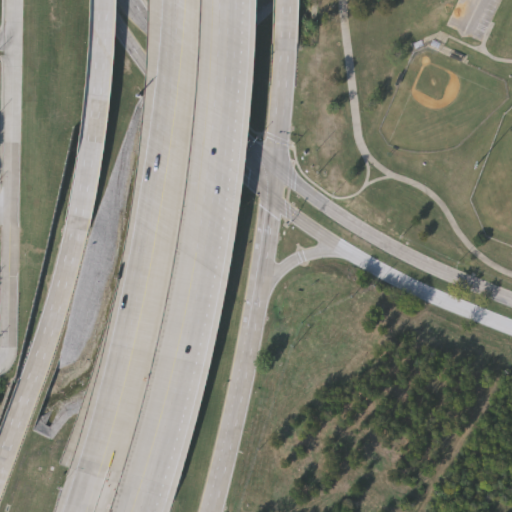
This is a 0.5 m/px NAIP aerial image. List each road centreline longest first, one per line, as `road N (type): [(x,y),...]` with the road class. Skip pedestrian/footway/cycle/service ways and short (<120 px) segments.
road 1 (secondary): [(511,300),(395,249),(272,165),(198,90),(129,0)]
road 2 (motorway): [(186,0),(179,138),(150,293),(101,461)]
road 3 (residential): [(11,0),(8,356),(0,366)]
road 4 (secondary): [(209,511),(253,318),(269,200)]
road 5 (secondary): [(79,216),(30,404),(0,483)]
road 6 (secondary): [(269,200),(379,270),(511,330)]
road 7 (motorway): [(202,259),(220,131),(226,0)]
road 8 (motorway): [(153,481),(202,259)]
road 9 (secondary): [(106,0),(97,126),(79,216)]
road 10 (secondary): [(269,200),(284,39)]
road 11 (secondary): [(161,91),(269,200)]
road 12 (secondary): [(253,318),(287,265),(354,254)]
